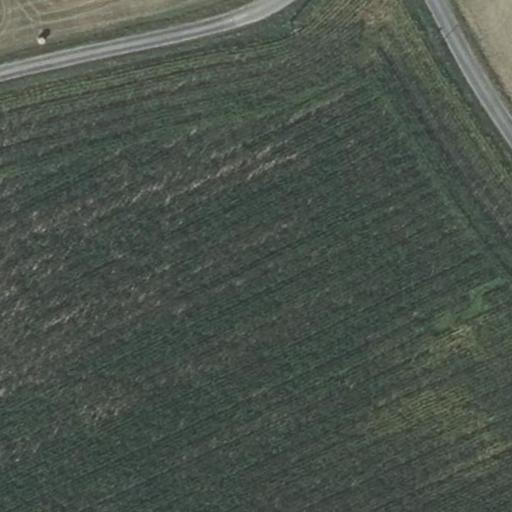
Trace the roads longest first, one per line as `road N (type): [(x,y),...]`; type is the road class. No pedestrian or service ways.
road 1 (unclassified): [(254,0),(0,70)]
road 2 (unclassified): [(433,0),(511,131)]
